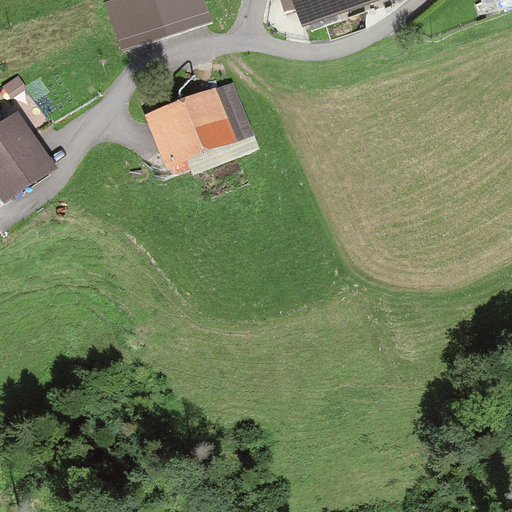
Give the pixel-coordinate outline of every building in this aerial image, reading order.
[(145,0),(108,13),(121,51),(209,21),(201,0),(145,0)] [(357,0),(297,0),(303,18),(357,0)] [(313,31),(345,21),(341,7),(309,18),(313,31)] [(231,96),(151,126),(169,174),(249,144),(231,96)] [(17,131),(0,143),(0,200),(4,207),(49,175),(17,131)]
